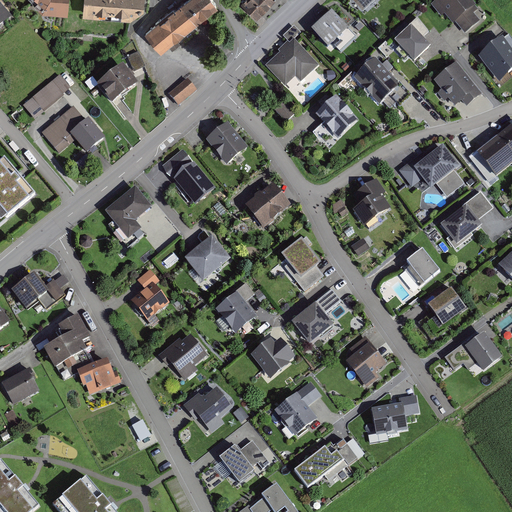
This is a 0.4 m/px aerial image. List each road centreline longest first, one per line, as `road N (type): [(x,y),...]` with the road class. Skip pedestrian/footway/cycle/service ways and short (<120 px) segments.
road 1 (residential): [(207,511),(52,229)]
road 2 (residential): [(448,412),(347,267),(314,199)]
road 3 (unclassified): [(52,229),(219,87)]
road 4 (residential): [(511,107),(388,150),(314,199)]
road 5 (residential): [(314,199),(219,87)]
